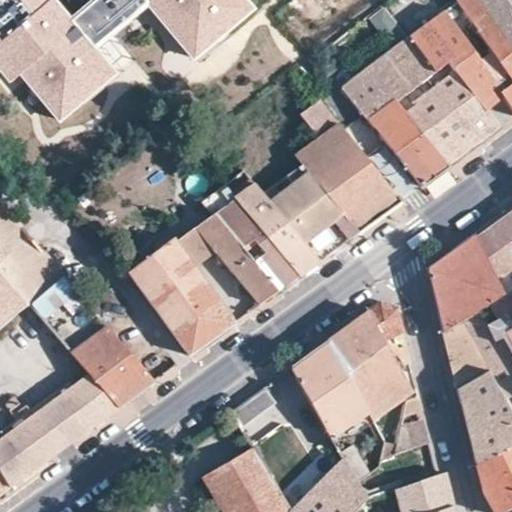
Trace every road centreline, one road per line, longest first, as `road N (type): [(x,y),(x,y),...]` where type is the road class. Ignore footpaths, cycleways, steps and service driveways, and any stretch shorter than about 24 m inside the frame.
road 1 (tertiary): [(36,511),(398,247)]
road 2 (residential): [(398,247),(472,511)]
road 3 (tertiary): [(398,247),(511,165)]
